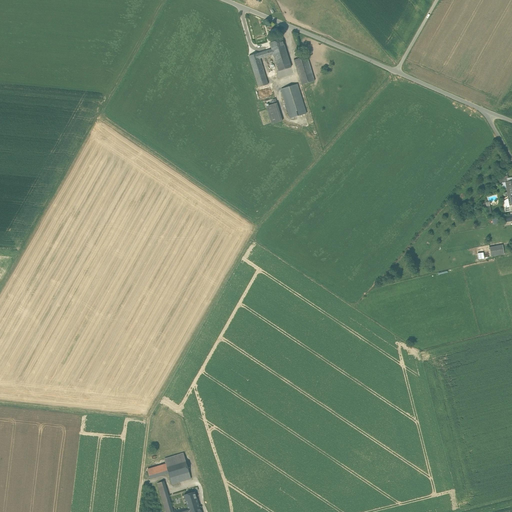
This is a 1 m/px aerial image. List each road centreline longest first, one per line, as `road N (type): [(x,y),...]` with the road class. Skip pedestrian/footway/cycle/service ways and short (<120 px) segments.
road 1 (track): [(137,511),(148,418),(258,225),(396,71)]
road 2 (track): [(0,287),(164,0)]
road 3 (unclassified): [(482,110),(225,0)]
road 4 (track): [(98,114),(258,225)]
road 5 (track): [(0,404),(148,418)]
